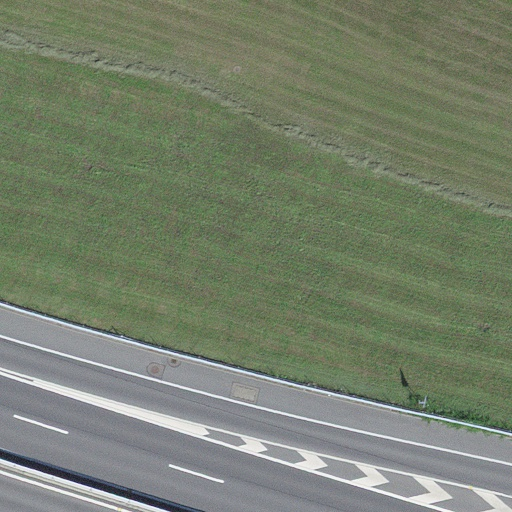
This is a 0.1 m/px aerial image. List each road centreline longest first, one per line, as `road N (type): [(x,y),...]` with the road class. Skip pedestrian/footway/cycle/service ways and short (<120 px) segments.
road 1 (motorway): [(511,480),(300,435),(0,351)]
road 2 (motorway): [(326,511),(0,409)]
